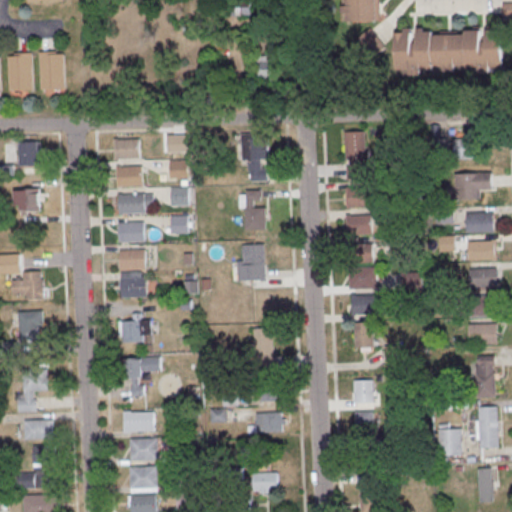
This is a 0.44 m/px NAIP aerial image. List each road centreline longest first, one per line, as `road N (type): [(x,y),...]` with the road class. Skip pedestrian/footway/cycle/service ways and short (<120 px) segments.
road 1 (residential): [(0,125),(511,112)]
road 2 (residential): [(324,511),(306,118)]
road 3 (residential): [(92,511),(73,124)]
